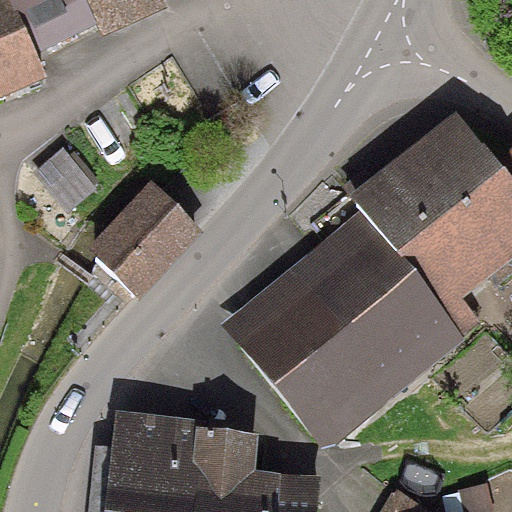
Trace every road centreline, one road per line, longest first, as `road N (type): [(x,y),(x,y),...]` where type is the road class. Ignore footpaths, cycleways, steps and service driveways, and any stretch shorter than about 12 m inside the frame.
road 1 (tertiary): [(363,59),(290,167),(79,396),(43,465),(30,511)]
road 2 (residential): [(0,139),(136,55),(233,17),(304,21),(363,59)]
road 3 (unclassified): [(378,35),(511,105)]
